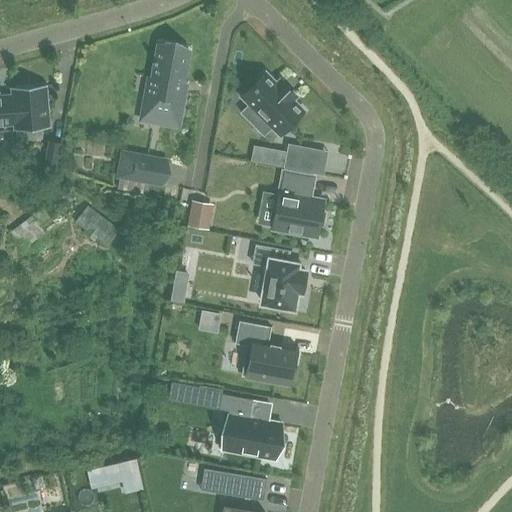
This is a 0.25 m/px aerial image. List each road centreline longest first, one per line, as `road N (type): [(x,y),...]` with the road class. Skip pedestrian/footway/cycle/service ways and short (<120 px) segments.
road 1 (residential): [(305,511),(376,134),(360,106),(248,0)]
road 2 (unclassified): [(0,48),(163,0)]
